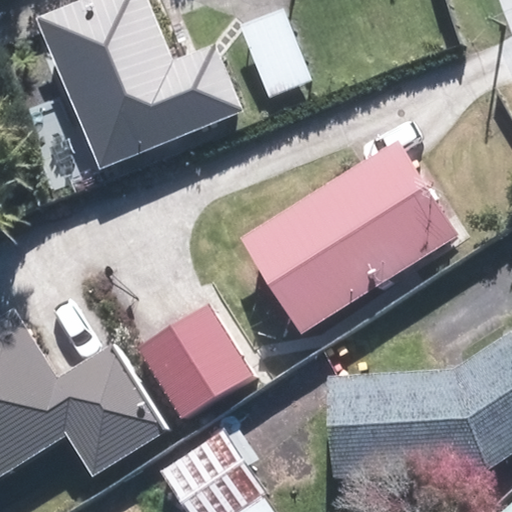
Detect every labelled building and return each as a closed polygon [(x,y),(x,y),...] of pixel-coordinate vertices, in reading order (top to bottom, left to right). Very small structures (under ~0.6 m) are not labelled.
[(124,0),(46,31),(104,177),(243,122),(217,57),(174,74),(144,0),(124,0)] [(287,7),(234,31),(267,105),(319,81),(287,7)] [(242,247),(300,339),(456,243),(398,151),(242,247)] [(253,379),(210,309),(137,353),(181,423),(253,379)] [(55,382),(12,312),(0,319),(0,475),(66,435),(93,478),(163,436),(109,349),(55,382)] [(511,344),(509,339),(454,377),(327,385),(333,486),(488,476),(511,459),(511,344)] [(265,499),(222,435),(159,476),(182,511),(268,511),(261,502),(265,499)]
